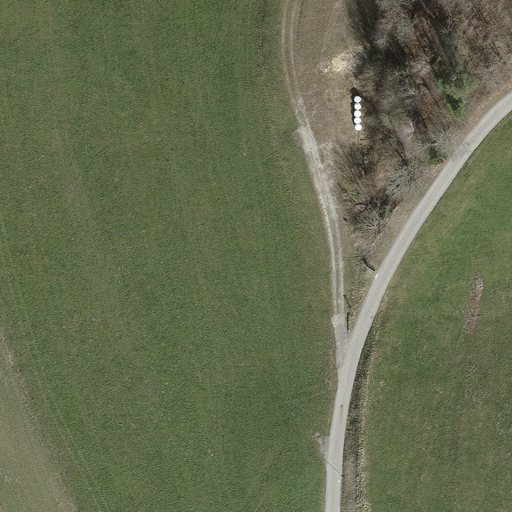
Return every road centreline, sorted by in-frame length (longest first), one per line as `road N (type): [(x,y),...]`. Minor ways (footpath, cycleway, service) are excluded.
road 1 (track): [(511,97),(391,263),(349,359),(330,511)]
road 2 (track): [(349,359),(335,234),(294,94),(287,45),(296,0)]
